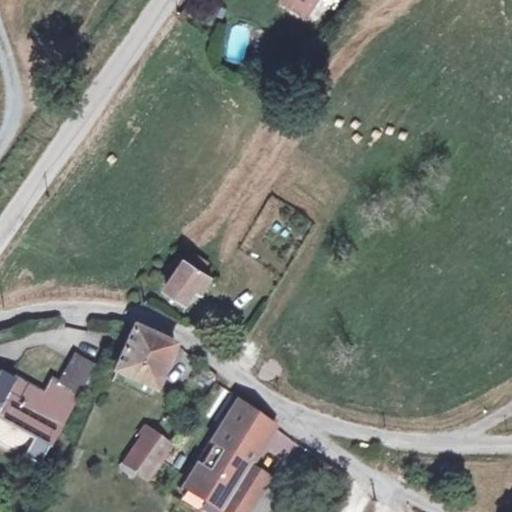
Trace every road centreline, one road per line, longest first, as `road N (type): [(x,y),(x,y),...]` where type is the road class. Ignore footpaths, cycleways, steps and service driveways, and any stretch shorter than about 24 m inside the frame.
road 1 (unclassified): [(309,414),(157,320),(85,307),(0,312)]
road 2 (unclassified): [(0,231),(163,0)]
road 3 (unclassified): [(511,435),(410,434),(309,414)]
road 4 (residential): [(309,414),(373,476),(455,511)]
